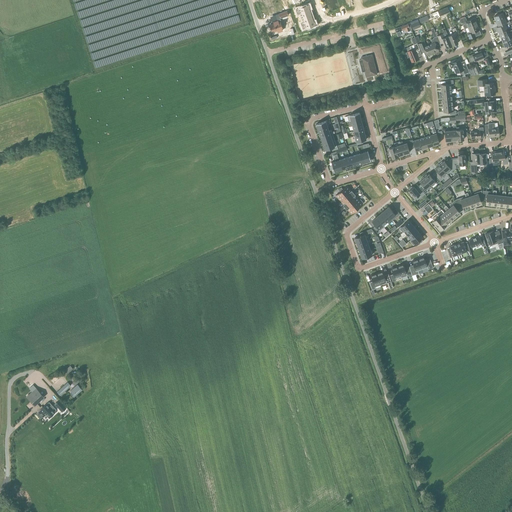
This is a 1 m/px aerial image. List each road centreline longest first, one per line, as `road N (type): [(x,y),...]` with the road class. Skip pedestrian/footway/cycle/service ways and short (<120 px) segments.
road 1 (unclassified): [(427,511),(249,0)]
road 2 (residential): [(365,104),(308,123),(329,185),(381,168)]
